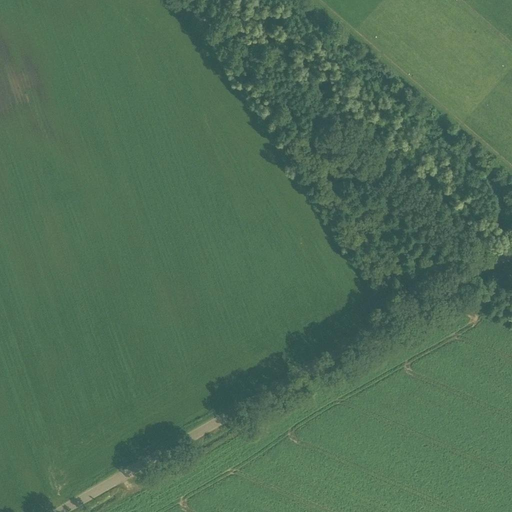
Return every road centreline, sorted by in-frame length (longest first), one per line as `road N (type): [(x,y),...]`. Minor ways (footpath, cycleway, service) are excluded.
road 1 (unclassified): [(51,511),(511,252)]
road 2 (unknown): [(511,171),(313,0)]
